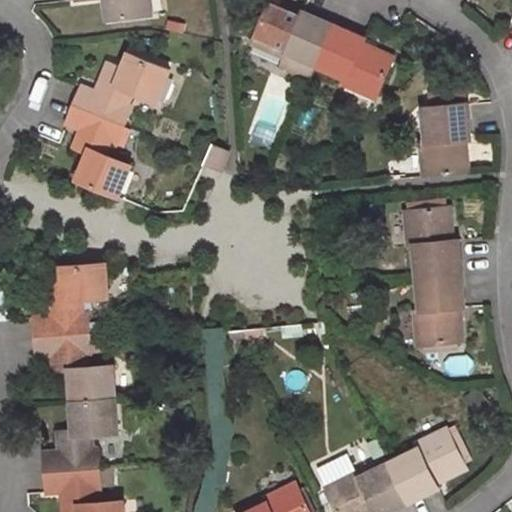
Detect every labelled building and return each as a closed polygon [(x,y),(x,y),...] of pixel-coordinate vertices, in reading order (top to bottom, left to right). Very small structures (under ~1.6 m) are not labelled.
[(106,0),(109,19),(152,14),(150,0),(106,0)] [(301,16),(271,2),(253,42),(283,56),(279,65),(310,79),(316,65),(334,25),(303,11),(301,16)] [(175,22),(168,21),(166,29),(174,30),(175,22)] [(185,24),(175,22),(174,30),(183,32),(185,24)] [(366,39),(334,25),(316,65),(347,78),(344,83),(376,98),(394,58),(375,50),(363,44),(366,39)] [(378,45),(366,39),(363,44),(375,50),(378,45)] [(170,70),(130,53),(124,67),(109,61),(97,92),(82,86),(74,104),(125,125),(132,106),(129,105),(135,92),(157,101),(170,70)] [(304,87),(294,83),(289,94),(299,98),(304,87)] [(466,91),(441,94),(443,107),(467,104),(466,91)] [(441,94),(431,95),(432,108),(443,107),(441,94)] [(125,125),(74,104),(67,123),(81,129),(73,149),(88,155),(78,180),(118,197),(131,164),(109,155),(114,142),(117,143),(125,125)] [(432,108),(424,109),(427,142),(422,142),(425,177),(468,172),(465,139),(470,139),(467,104),(443,107),(432,108)] [(131,128),(125,125),(117,143),(123,146),(131,128)] [(229,151),(213,144),(205,163),(221,170),(229,151)] [(442,200),(419,203),(419,209),(443,207),(442,200)] [(409,210),(406,211),(409,245),(414,245),(418,278),(462,273),(458,239),(453,240),(450,207),(443,207),(419,209),(409,210)] [(35,317),(36,336),(90,332),(89,322),(89,312),(87,312),(86,299),(108,297),(106,263),(63,266),(63,281),(48,282),(50,316),(35,317)] [(462,273),(418,278),(421,310),(416,311),(419,345),(425,345),(434,344),(449,342),(457,342),(463,341),(459,307),(465,307),(462,273)] [(99,322),(89,322),(90,332),(100,332),(99,322)] [(261,327),(245,328),(246,337),(246,338),(261,337),(261,327)] [(245,328),(231,329),(231,338),(246,337),(245,328)] [(100,332),(90,332),(91,353),(106,351),(105,331),(100,332)] [(90,332),(36,336),(37,356),(54,355),(86,353),(91,353),(90,332)] [(131,339),(116,340),(117,350),(132,349),(131,339)] [(86,353),(54,355),(54,363),(71,361),(71,368),(87,367),(86,353)] [(71,361),(54,363),(55,377),(71,376),(72,402),(116,399),(114,365),(87,367),(71,368),(71,361)] [(475,386),(471,391),(475,395),(479,391),(475,386)] [(471,391),(466,395),(481,410),(490,401),(479,391),(475,395),(471,391)] [(116,399),(72,402),(74,429),(58,430),(60,451),(44,452),(46,472),(97,468),(96,448),(92,449),(92,435),(118,433),(116,399)] [(419,449),(389,464),(407,503),(439,487),(437,483),(467,468),(465,463),(455,444),(451,435),(448,429),(417,444),(419,449)] [(457,432),(451,435),(455,444),(462,441),(457,432)] [(376,439),(367,443),(375,458),(384,453),(376,439)] [(462,441),(455,444),(465,463),(471,460),(462,441)] [(347,454),(317,469),(326,488),(357,473),(347,454)] [(357,473),(326,488),(338,511),(388,511),(407,503),(389,464),(359,478),(357,473)] [(113,467),(97,468),(99,488),(114,486),(113,467)] [(97,468),(46,472),(48,491),(63,490),(95,488),(99,488),(97,468)] [(267,503),(248,511),(310,511),(299,490),(296,483),(265,498),(267,503)] [(95,488),(63,490),(63,498),(80,496),(81,503),(96,502),(95,488)] [(315,511),(303,488),(299,490),(310,511),(315,511)] [(80,496),(63,498),(64,511),(123,511),(122,501),(96,502),(81,503),(80,496)]
